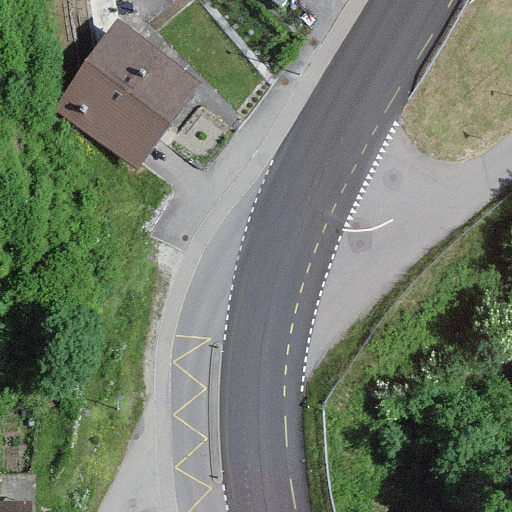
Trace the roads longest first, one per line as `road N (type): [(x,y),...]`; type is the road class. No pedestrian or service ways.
road 1 (secondary): [(289,211),(261,330),(257,441),(265,511)]
road 2 (residential): [(289,211),(331,227),(406,222),(511,156)]
road 3 (secondary): [(411,0),(289,211)]
